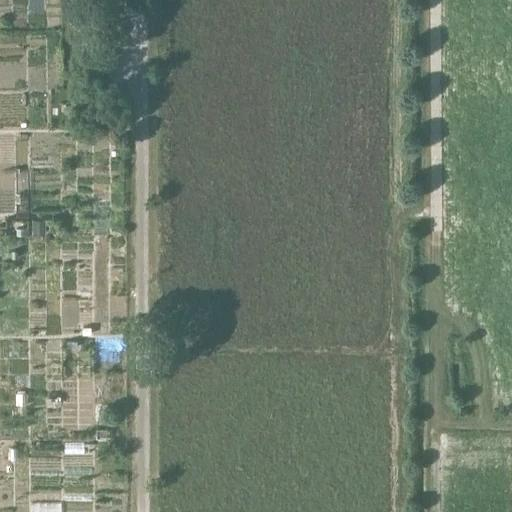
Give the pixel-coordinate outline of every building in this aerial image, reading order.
[(217,0),(218,27),(236,27),(235,0),(217,0)] [(290,0),(290,27),(308,27),(307,0),(290,0)] [(214,99),(214,147),(232,147),(232,99),(214,99)] [(274,107),(274,155),(292,155),(292,107),(274,107)] [(368,109),(368,157),(386,157),(386,109),(368,109)] [(218,177),(218,225),(236,225),(236,177),(218,177)] [(290,177),(290,225),(308,225),(308,177),(290,177)] [(330,181),(330,199),(378,199),(378,181),(330,181)] [(214,298),(214,346),(232,346),(232,298),(214,298)] [(274,306),(274,354),(292,354),(292,306),(274,306)] [(369,308),(369,356),(387,356),(387,308),(369,308)] [(218,376),(218,424),(236,424),(236,376),(218,376)] [(290,376),(290,424),(308,424),(308,376),(290,376)] [(330,380),(330,398),(378,398),(378,380),(330,380)] [(214,496),(214,511),(232,511),(232,496),(214,496)]
